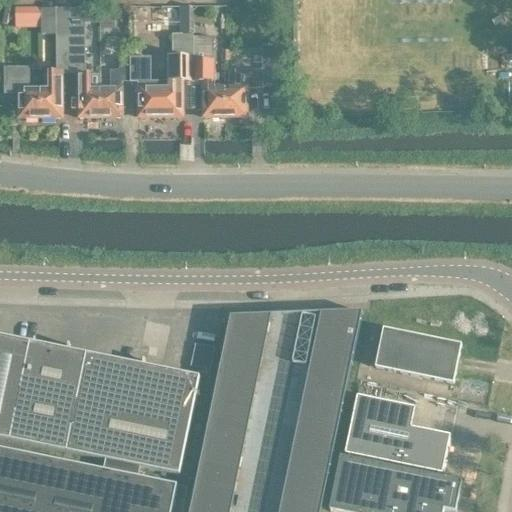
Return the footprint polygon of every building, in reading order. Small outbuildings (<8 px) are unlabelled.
[(181,7),(181,17),(193,17),(193,7),(181,7)] [(100,118),(100,88),(100,75),(84,75),(84,8),(69,9),(70,73),(79,73),(78,118),(100,118)] [(13,17),(41,18),(41,10),(13,9),(13,17)] [(40,118),(62,118),(62,79),(61,79),(61,73),(70,73),(69,9),(41,9),(41,17),(57,17),(57,72),(49,72),(49,88),(40,89),(40,118)] [(111,11),(100,11),(100,27),(112,27),(111,11)] [(168,87),(160,87),(160,117),(182,117),(182,82),(193,82),(193,37),(193,35),(173,35),(173,57),(169,57),(168,87)] [(213,37),(193,37),(193,82),(202,81),(202,87),(203,117),(225,117),(224,87),(214,87),(214,69),(203,69),(203,63),(213,63),(213,37)] [(110,88),(100,88),(100,118),(122,118),(122,88),(121,82),(130,81),(130,58),(119,58),(119,70),(110,70),(110,88)] [(141,58),(130,58),(130,81),(138,81),(138,88),(138,118),(160,117),(160,87),(150,87),(150,70),(141,70),(141,58)] [(40,118),(40,89),(28,89),(28,79),(21,79),(21,69),(5,69),(5,94),(18,93),(19,119),(40,118)] [(235,87),(224,87),(225,117),(247,117),(246,87),(262,87),(262,70),(235,70),(235,87)] [(321,314),(280,511),(321,511),(362,312),(321,314)] [(272,316),(231,511),(280,511),(321,314),(302,314),(272,316)] [(190,511),(231,511),(272,316),(231,317),(190,511)] [(383,328),(375,368),(453,384),(461,345),(383,328)] [(0,438),(180,476),(200,378),(161,370),(161,373),(151,371),(143,370),(145,361),(144,360),(142,369),(133,367),(133,364),(85,354),(85,358),(75,355),(67,354),(69,345),(68,345),(66,354),(57,352),(57,348),(11,339),(10,342),(1,340),(0,339),(0,438)] [(345,455),(404,467),(443,475),(451,436),(412,428),(416,409),(412,408),(357,397),(345,455)] [(0,448),(0,511),(172,511),(178,485),(0,448)] [(454,511),(455,511),(462,482),(341,457),(330,511),(336,511),(443,511),(444,510),(454,511)]
